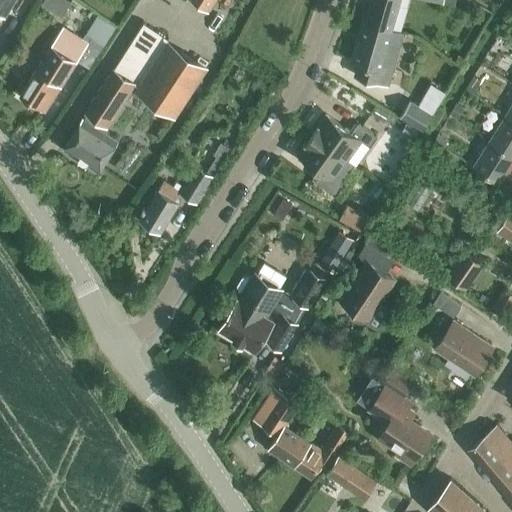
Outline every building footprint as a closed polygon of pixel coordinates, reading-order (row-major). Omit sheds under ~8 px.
[(0,0),(0,7),(8,12),(15,0),(0,0)] [(191,0),(208,11),(215,0),(191,0)] [(371,0),(366,20),(392,27),(399,0),(371,0)] [(85,32),(104,44),(116,24),(98,12),(85,32)] [(144,89),(176,110),(205,65),(168,42),(170,38),(142,20),(84,111),(87,113),(65,147),(98,168),(118,137),(109,132),(112,127),(107,125),(130,90),(140,97),(144,89)] [(366,20),(354,61),(358,62),(355,73),(388,83),(403,30),(392,27),(366,20)] [(49,44),(17,93),(39,107),(43,101),(48,104),(80,53),(88,41),(62,24),(49,44)] [(409,99),(400,114),(423,128),(432,113),(409,99)] [(326,113),(312,133),(346,157),(360,138),(370,145),(377,135),(357,121),(351,131),(326,113)] [(511,152),(511,117),(506,113),(490,138),(511,152)] [(312,133),(298,153),(322,170),(315,180),(335,194),(342,183),(340,182),(354,163),(346,157),(312,133)] [(500,182),(511,162),(511,152),(490,138),(473,165),(500,182)] [(182,192),(199,203),(233,148),(220,140),(213,152),(215,154),(205,170),(198,166),(185,186),(178,182),(175,187),(165,181),(161,189),(160,189),(141,219),(162,232),(181,202),(178,199),(182,192)] [(511,205),(498,227),(511,236),(511,205)] [(367,239),(387,253),(394,243),(374,229),(367,239)] [(448,272),(466,285),(482,262),(464,249),(448,272)] [(342,298),(369,316),(395,277),(368,258),(342,298)] [(243,292),(221,327),(256,350),(275,320),(268,315),(274,305),(284,311),(266,339),(281,349),(299,321),(297,319),(306,305),(308,306),(326,276),(311,267),(308,270),(305,268),(292,289),(295,292),(292,296),(284,291),(256,273),(252,278),(249,276),(244,277),(239,285),(241,290),(243,292)] [(492,304),(506,313),(511,303),(511,291),(503,286),(492,304)] [(434,300),(455,314),(461,303),(441,290),(434,300)] [(454,318),(436,345),(449,354),(463,363),(475,372),(493,344),(454,318)] [(396,452),(410,462),(430,433),(409,419),(414,411),(407,406),(412,399),(403,393),(412,380),(393,367),(384,381),(386,383),(370,407),(389,420),(388,421),(392,424),(383,438),(398,448),(396,452)] [(274,385),(253,416),(277,433),(268,446),(312,476),(328,452),(328,451),(332,444),(336,447),(348,428),(338,422),(326,440),(327,440),(325,443),(315,435),(289,417),(299,402),(274,385)] [(511,497),(511,439),(496,421),(467,445),(511,497)] [(327,473),(366,499),(378,480),(340,454),(327,473)] [(491,511),(452,476),(429,505),(436,511),(491,511)]
